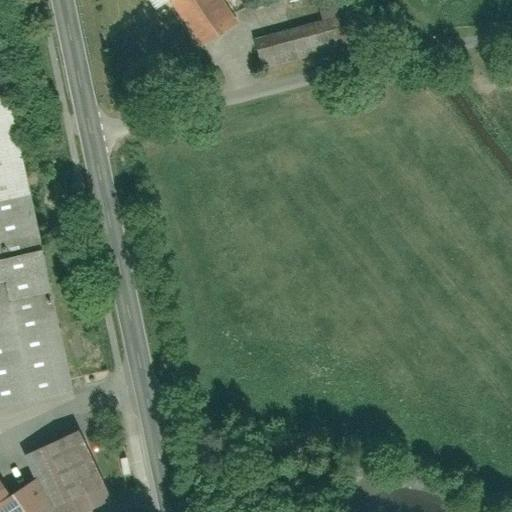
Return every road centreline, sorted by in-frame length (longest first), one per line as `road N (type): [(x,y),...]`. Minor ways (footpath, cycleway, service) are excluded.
road 1 (residential): [(87,123),(390,53),(511,35)]
road 2 (tertiary): [(87,123),(168,511)]
road 3 (unknown): [(0,430),(142,384)]
road 4 (tertiary): [(61,0),(87,123)]
